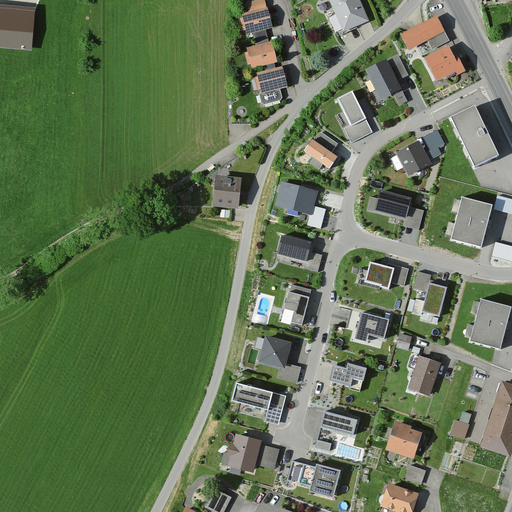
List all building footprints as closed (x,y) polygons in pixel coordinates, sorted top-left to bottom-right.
[(328,0),(344,34),(370,23),(359,0),(328,0)] [(245,35),(248,35),(249,38),(273,31),(264,1),(247,6),(250,16),(243,18),(244,22),(241,23),(245,35)] [(33,9),(0,6),(0,45),(30,48),(33,9)] [(403,38),(410,52),(445,34),(437,19),(403,38)] [(250,69),(253,68),(254,72),(278,65),(272,45),(248,52),(249,56),(246,57),(250,69)] [(455,57),(451,49),(426,62),(437,85),(457,75),(459,78),(467,74),(458,56),(455,57)] [(367,73),(383,101),(402,91),(387,63),(367,73)] [(260,94),(263,93),(264,97),(288,90),(283,70),(258,77),(259,81),(256,82),(260,94)] [(371,134),(352,96),(339,103),(352,127),(346,131),(352,143),(371,134)] [(496,161),(474,114),(452,124),(475,171),(496,161)] [(307,153),(332,169),(340,157),(314,141),(307,153)] [(419,145),(398,156),(409,177),(429,166),(419,145)] [(215,209),(240,211),(243,180),(218,177),(215,209)] [(326,210),(315,208),(318,193),(282,184),(276,207),(310,215),(307,227),(321,230),(326,210)] [(511,212),(511,196),(498,194),(494,208),(511,212)] [(410,202),(381,195),(376,213),(405,220),(410,202)] [(452,243),(480,251),(491,210),(462,203),(462,206),(455,205),(453,216),(459,217),(456,229),(450,227),(447,238),(453,240),(452,243)] [(278,256),(309,262),(313,244),(282,237),(278,256)] [(493,256),(511,259),(511,243),(495,241),(493,256)] [(382,289),(391,291),(397,270),(372,264),(370,273),(360,271),(357,286),(382,292),(382,289)] [(417,311),(448,319),(459,277),(427,268),(426,271),(421,270),(418,284),(423,286),(421,294),(415,293),(412,306),(418,307),(417,311)] [(293,324),(303,327),(310,299),(291,295),(286,312),(296,314),(293,324)] [(473,341),(503,350),(509,329),(511,319),(511,306),(483,298),(482,301),(477,300),(473,314),(479,316),(477,324),(471,323),(467,336),(474,337),(473,341)] [(388,324),(362,317),(355,342),(366,345),(368,337),(383,341),(388,324)] [(396,345),(409,349),(413,336),(400,332),(396,345)] [(280,368),(286,369),(287,365),(293,344),(267,337),(260,363),(280,368)] [(409,389),(431,396),(441,364),(419,357),(409,389)] [(348,368),(335,364),(329,384),(361,393),(368,368),(349,363),(348,368)] [(286,369),(280,368),(277,380),(297,385),(301,369),(287,365),(286,369)] [(484,448),(511,456),(511,384),(506,382),(484,448)] [(265,423),(279,426),(286,396),(237,384),(233,403),(268,412),(265,423)] [(466,438),(472,412),(463,410),(461,418),(455,417),(451,434),(466,438)] [(355,425),(325,417),(321,430),(352,438),(355,425)] [(388,450),(414,460),(419,446),(424,433),(397,423),(392,436),(388,450)] [(230,467),(254,473),(256,465),(273,470),(278,450),(261,446),(262,442),(237,436),(235,445),(232,444),(229,456),(232,457),(230,467)] [(311,493),(335,499),(342,470),(318,464),(317,468),(292,462),(287,482),(312,488),(311,493)] [(406,478),(423,482),(426,467),(409,463),(406,478)] [(383,506),(399,511),(414,511),(420,495),(390,484),(383,506)] [(218,511),(222,511),(232,494),(214,485),(204,504),(218,511)]
